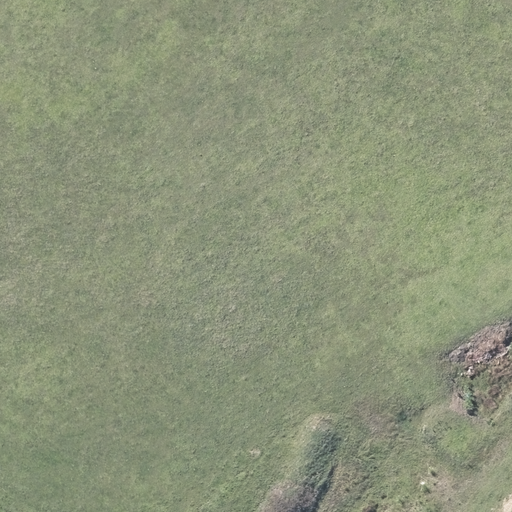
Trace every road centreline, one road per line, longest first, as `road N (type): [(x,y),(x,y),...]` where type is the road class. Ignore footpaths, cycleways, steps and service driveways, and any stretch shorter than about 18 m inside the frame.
road 1 (unknown): [(511,485),(179,0)]
road 2 (unknown): [(369,278),(511,175)]
